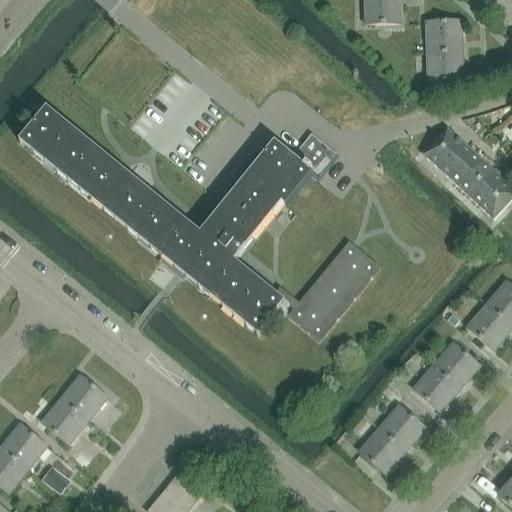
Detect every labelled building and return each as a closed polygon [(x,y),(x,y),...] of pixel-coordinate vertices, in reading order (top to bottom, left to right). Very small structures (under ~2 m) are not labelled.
[(365,0),(366,27),(400,26),(399,0),(365,0)] [(428,56),(462,55),(461,25),(427,25),(428,56)] [(429,86),(463,85),(462,55),(428,56),(429,86)] [(275,144),(201,236),(47,111),(19,145),(258,339),(285,305),(294,313),(289,319),(319,344),(380,270),(349,245),(300,305),(281,289),(275,296),(235,264),(282,206),(286,209),(310,178),(314,181),(335,155),(312,136),(293,159),(275,144)] [(441,174),(465,148),(448,132),(424,158),(441,174)] [(458,190),(483,164),(465,148),(441,174),(458,190)] [(476,206),(500,180),(483,164),(458,190),(476,206)] [(493,223),(511,202),(511,191),(500,180),(476,206),(493,223)] [(511,329),(511,289),(507,285),(487,308),(511,329)] [(494,353),(511,332),(511,329),(487,308),(468,331),(494,353)] [(460,393),(480,370),(453,347),(434,370),(460,393)] [(440,415),(460,393),(434,370),(414,393),(440,415)] [(88,425),(107,401),(81,379),(62,403),(88,425)] [(116,407),(125,415),(131,408),(122,401),(116,407)] [(69,448),(88,425),(62,403),(43,426),(69,448)] [(406,455),(425,432),(399,410),(380,432),(406,455)] [(28,473),(47,450),(20,428),(1,452),(28,473)] [(386,478),(406,455),(380,432),(360,455),(386,478)] [(0,489),(9,497),(28,473),(1,452),(0,453),(0,489)] [(79,453),(73,461),(84,471),(91,463),(79,453)] [(52,473),(43,484),(60,498),(69,487),(52,473)] [(190,511),(204,495),(180,476),(150,511),(190,511)] [(511,483),(498,499),(511,511),(511,483)]
